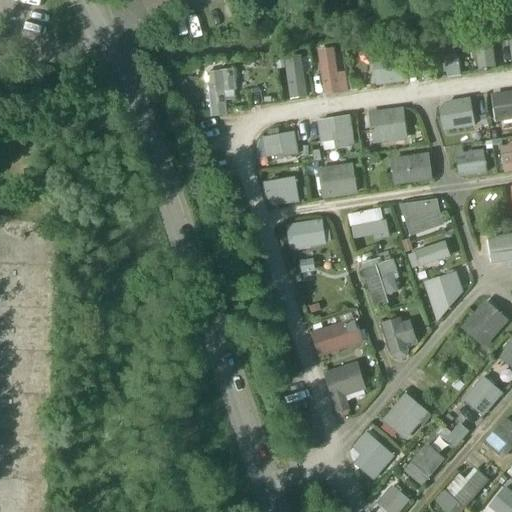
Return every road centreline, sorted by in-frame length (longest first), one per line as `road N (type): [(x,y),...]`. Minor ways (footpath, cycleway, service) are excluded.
road 1 (unclassified): [(113,40),(210,311)]
road 2 (residential): [(210,311),(278,511)]
